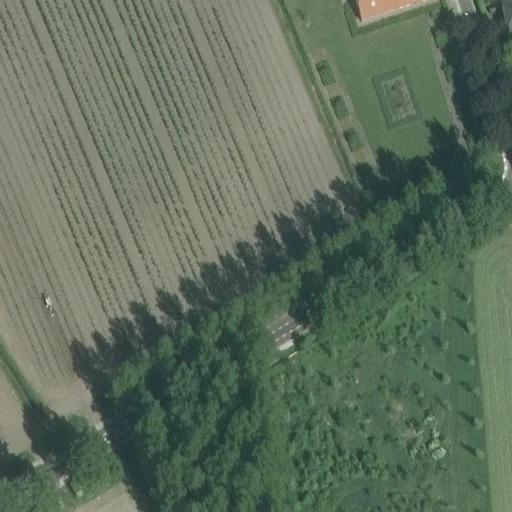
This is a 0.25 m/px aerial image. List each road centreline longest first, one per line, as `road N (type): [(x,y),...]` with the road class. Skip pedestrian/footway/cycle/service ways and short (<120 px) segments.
road 1 (tertiary): [(0,509),(511,195)]
road 2 (unclassified): [(511,151),(463,0)]
